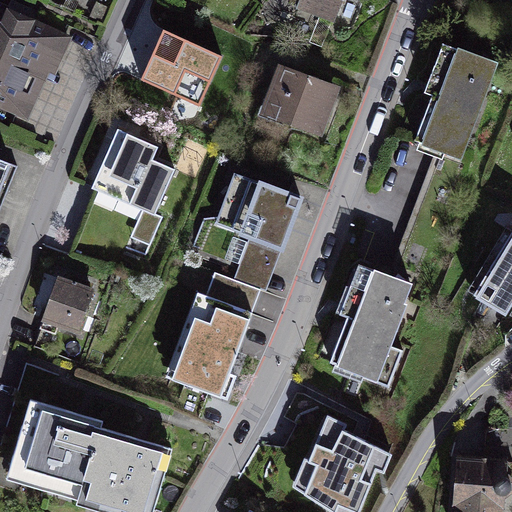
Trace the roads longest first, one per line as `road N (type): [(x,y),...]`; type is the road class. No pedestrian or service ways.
road 1 (residential): [(203,511),(305,338),(430,0)]
road 2 (residential): [(133,0),(0,324)]
road 3 (residential): [(511,359),(471,387),(446,418),(389,511)]
